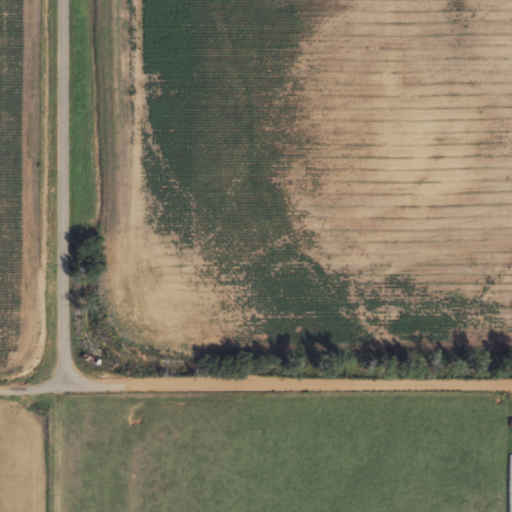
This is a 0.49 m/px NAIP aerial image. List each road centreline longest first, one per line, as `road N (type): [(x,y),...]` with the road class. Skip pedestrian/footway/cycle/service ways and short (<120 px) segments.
road 1 (residential): [(511,383),(65,386)]
road 2 (residential): [(65,386),(66,0)]
